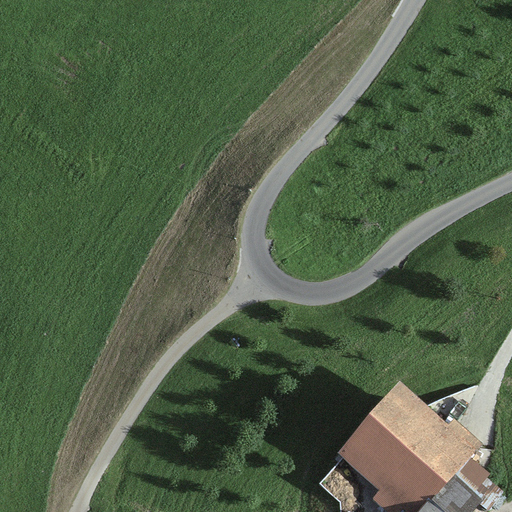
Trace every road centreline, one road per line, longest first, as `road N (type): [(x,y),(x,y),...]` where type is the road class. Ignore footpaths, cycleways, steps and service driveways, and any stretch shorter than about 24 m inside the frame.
road 1 (tertiary): [(414,0),(376,61),(264,198),(255,244),(265,271),(292,290),(344,288),(511,182)]
road 2 (track): [(76,511),(180,347),(265,271)]
